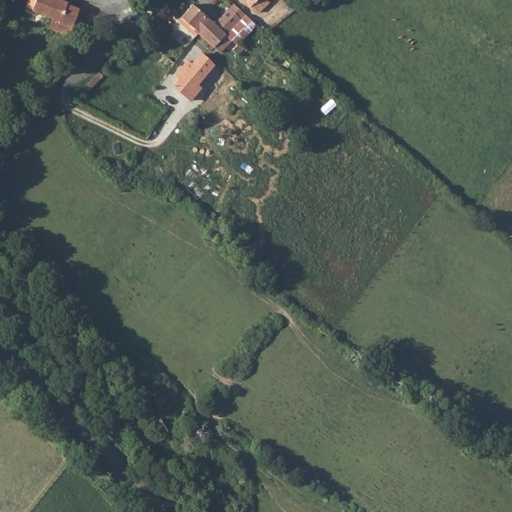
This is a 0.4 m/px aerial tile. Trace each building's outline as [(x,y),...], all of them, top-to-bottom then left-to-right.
[(29,0),(27,7),(33,9),(36,0),(29,0)] [(47,0),(43,0),(42,4),(39,14),(66,22),(64,29),(71,31),(70,35),(82,38),(87,21),(89,13),(77,9),(77,7),(62,2),(61,4),(47,0)] [(247,0),(262,14),(275,1),(274,0),(247,0)] [(201,6),(187,19),(202,35),(216,22),(201,6)] [(237,11),(233,15),(244,27),(252,19),(245,12),(242,15),(237,11)] [(216,22),(202,35),(219,52),(232,39),(244,27),(233,15),(229,19),(235,26),(226,34),(216,22)] [(232,39),(219,52),(224,57),(237,43),(232,39)] [(166,64),(160,70),(166,75),(172,70),(166,64)] [(202,64),(192,73),(203,84),(213,75),(204,66),(202,64)] [(180,101),(179,102),(181,105),(203,84),(192,73),(184,81),(181,78),(175,83),(178,87),(172,94),(180,101)] [(200,98),(193,111),(205,117),(212,104),(200,98)]
